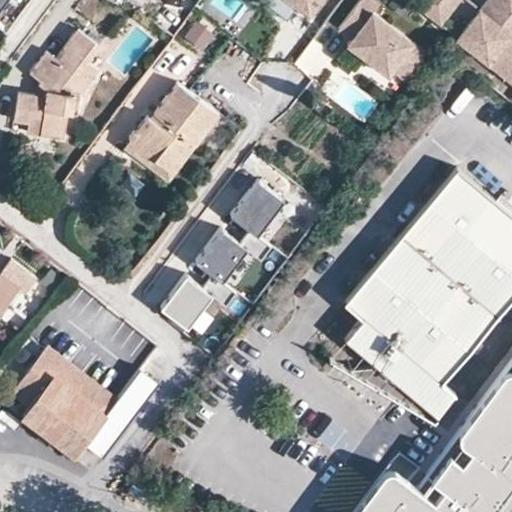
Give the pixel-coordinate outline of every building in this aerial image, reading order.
[(295,0),(309,11),(317,0),(295,0)] [(424,45),(372,5),(375,0),(355,0),(338,24),(351,33),(346,38),(387,69),(391,64),(398,54),(411,63),(424,45)] [(511,0),(494,0),(491,3),(511,23),(511,0)] [(205,52),(218,32),(198,19),(185,38),(205,52)] [(295,64),(317,81),(347,39),(325,23),(295,64)] [(14,116),(29,119),(30,110),(43,113),(40,129),(62,132),(66,108),(77,109),(80,91),(98,65),(88,57),(99,41),(77,25),(55,53),(45,46),(29,69),(40,77),(38,80),(46,86),(45,91),(18,87),(14,116)] [(411,63),(398,54),(391,64),(403,73),(411,63)] [(148,112),(136,127),(144,133),(132,149),(150,162),(155,155),(168,165),(191,136),(196,140),(219,109),(178,78),(151,114),(148,112)] [(30,110),(29,119),(28,128),(40,129),(43,113),(30,110)] [(144,133),(136,127),(135,126),(124,143),(132,149),(144,133)] [(169,177),(196,140),(191,136),(168,165),(155,155),(150,162),(169,177)] [(441,386),(511,301),(511,212),(499,202),(459,168),(343,305),(360,319),(344,338),(347,341),(353,347),(350,351),(364,363),(368,359),(375,365),(412,395),(438,417),(454,398),(441,386)] [(257,228),(285,192),(258,172),(230,208),(246,220),(257,228)] [(511,204),(502,196),(499,202),(511,212),(511,204)] [(271,239),(257,228),(246,220),(236,233),(220,221),(195,254),(211,267),(220,273),(244,241),(260,253),(271,239)] [(0,311),(22,282),(3,267),(2,268),(0,271),(0,311)] [(184,320),(209,287),(225,300),(236,286),(220,273),(211,267),(201,280),(185,267),(159,301),(184,320)] [(110,395),(41,344),(11,385),(28,398),(21,408),(75,447),(83,438),(100,451),(154,374),(135,360),(110,395)] [(384,468),(351,511),(511,511),(511,363),(425,476),(418,486),(394,467),(384,468)] [(412,395),(375,365),(366,374),(371,378),(366,384),(374,390),(379,385),(389,394),(386,400),(394,407),(400,401),(404,405),(412,395)] [(153,487),(133,478),(128,488),(148,498),(153,487)]
